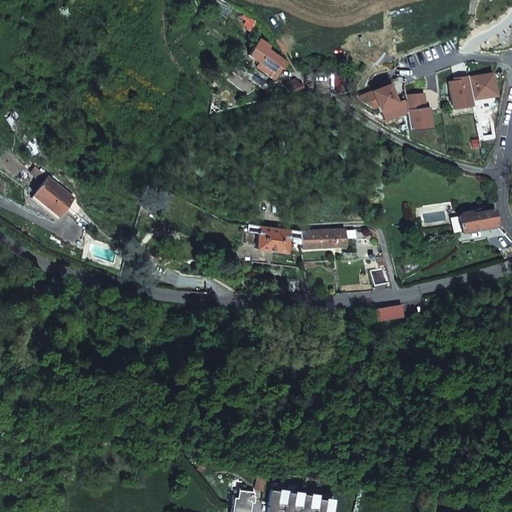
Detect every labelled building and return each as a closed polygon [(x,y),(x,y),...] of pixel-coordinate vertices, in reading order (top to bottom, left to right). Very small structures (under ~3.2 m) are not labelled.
[(244,13),(243,13),(241,17),(245,20),(243,23),(247,26),(246,28),(251,32),(252,30),(254,31),(258,24),(244,13)] [(255,66),(269,75),(275,66),(278,68),(284,61),(271,51),(273,48),(259,38),(249,54),(258,61),(255,66)] [(275,66),(269,75),(272,77),(278,68),(275,66)] [(349,90),(350,71),(334,72),(335,89),(349,90)] [(468,83),(470,99),(494,95),(491,73),(474,75),(475,82),(468,83)] [(467,77),(467,76),(457,77),(458,80),(452,80),(447,81),(451,104),(471,100),(470,99),(468,83),(467,77)] [(288,91),(301,88),(295,78),(283,84),(288,91)] [(392,116),(406,111),(405,100),(396,104),(388,84),(358,96),(360,100),(370,107),(377,105),(379,111),(389,107),(392,116)] [(414,94),(405,95),(405,100),(406,111),(409,131),(420,129),(419,124),(430,123),(428,107),(415,108),(414,94)] [(471,100),(451,104),(452,108),(471,105),(471,100)] [(389,107),(379,111),(382,120),(392,116),(389,107)] [(47,175),(46,177),(31,195),(55,215),(64,204),(72,195),(47,175)] [(154,183),(149,180),(147,185),(147,187),(154,192),(157,185),(154,183)] [(66,206),(64,204),(55,215),(58,217),(66,206)] [(493,210),(487,212),(487,209),(474,212),(475,214),(471,214),(471,213),(458,215),(461,231),(497,224),(495,218),(493,210)] [(299,243),(300,231),(269,226),(247,224),(246,224),(245,231),(256,234),(255,247),(268,249),(266,265),(271,266),(273,250),(285,252),(287,237),(294,238),(293,241),(299,243)] [(326,230),(300,231),(299,243),(299,244),(299,246),(300,247),(344,245),(344,236),(359,235),(359,228),(326,230)] [(511,256),(511,244),(498,250),(502,260),(511,256)] [(118,278),(123,260),(104,253),(97,270),(118,278)] [(382,257),(382,255),(376,256),(379,269),(386,268),(382,257)] [(374,284),(390,282),(387,272),(386,268),(379,269),(369,270),(374,284)] [(287,293),(307,293),(304,277),(285,277),(287,293)] [(399,304),(375,309),(377,321),(391,318),(402,316),(399,304)] [(393,326),(391,318),(377,321),(379,328),(393,326)] [(255,473),(253,488),(260,489),(263,474),(255,473)] [(234,497),(233,505),(248,507),(249,501),(253,502),(253,499),(253,496),(250,496),(251,491),(237,489),(236,497),(234,497)] [(269,489),(265,511),(281,511),(284,494),(277,493),(277,490),(269,489)] [(281,511),(297,511),(300,496),(292,495),(293,492),(284,491),(284,494),(281,511)] [(297,511),(313,511),(316,498),(308,497),(309,494),(301,493),(300,496),(297,511)] [(313,511),(330,511),(332,503),(324,502),(324,499),(316,498),(313,511)]
